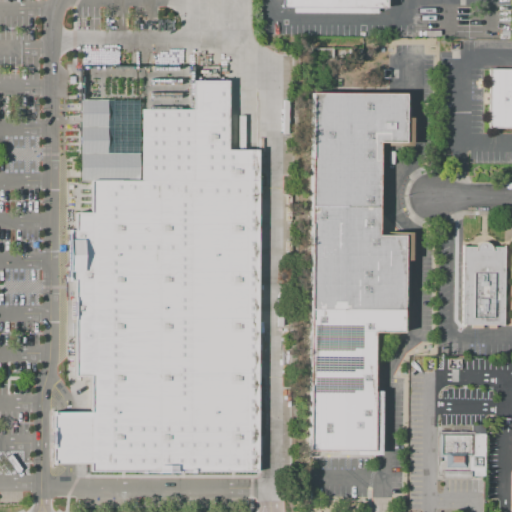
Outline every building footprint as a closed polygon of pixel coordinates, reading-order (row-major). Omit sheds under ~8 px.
[(280,0),(280,9),(386,11),(386,0),(280,0)] [(511,70),(487,70),(487,130),(511,130),(511,70)] [(191,81),(225,81),(225,148),(258,148),(256,477),(85,476),(85,466),(49,466),(50,413),(85,413),(85,379),(69,379),(70,283),(64,283),(64,231),(71,231),(71,213),(88,213),(88,180),(139,181),(139,154),(139,110),(191,111),(191,81)] [(308,93),(306,446),(371,447),(372,333),(399,334),(400,234),(373,234),(374,140),(401,140),(401,94),(308,93)] [(79,100),(107,100),(106,154),(139,154),(139,181),(88,180),(78,180),(79,100)] [(460,245),(460,325),(503,325),(503,244),(460,245)] [(437,436),(436,482),(483,482),(484,436),(437,436)]
